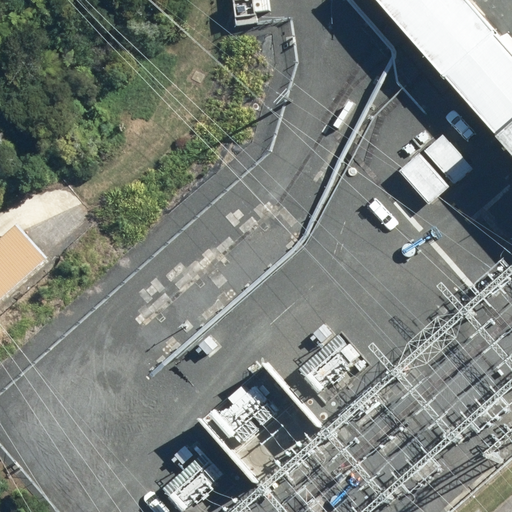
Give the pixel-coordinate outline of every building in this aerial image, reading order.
[(266,0),(265,0),(233,0),(235,26),(258,25),(257,1),(266,0)] [(511,51),(466,0),(349,0),(511,180),(511,51)] [(444,134),(425,151),(458,186),(477,168),(444,134)] [(422,154),(402,174),(433,206),(453,187),(422,154)] [(21,224),(0,243),(0,305),(53,259),(21,224)] [(391,300),(373,317),(392,338),(410,322),(391,300)] [(253,342),(228,315),(173,366),(199,394),(253,342)] [(342,334),(302,370),(328,400),(368,364),(342,334)] [(388,339),(372,351),(387,370),(402,358),(388,339)] [(298,447),(328,421),(290,378),(218,440),(245,471),(287,435),(298,447)] [(189,511),(228,478),(205,453),(165,488),(186,511),(189,511)]
